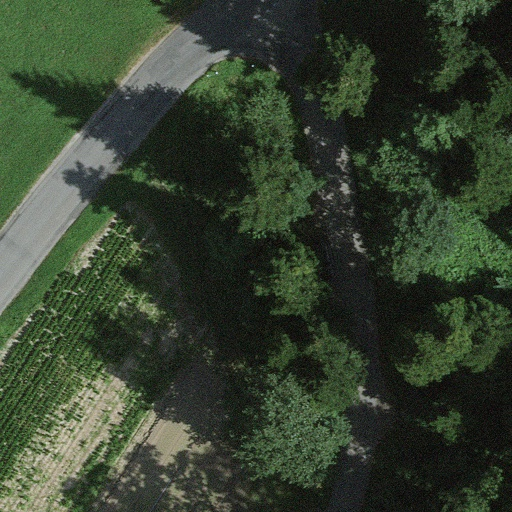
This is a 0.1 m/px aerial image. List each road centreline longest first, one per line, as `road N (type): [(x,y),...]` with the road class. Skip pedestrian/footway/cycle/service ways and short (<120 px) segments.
road 1 (unclassified): [(345,511),(359,429),(359,342),(338,185),(292,0)]
road 2 (unclassified): [(251,0),(102,151),(0,278)]
